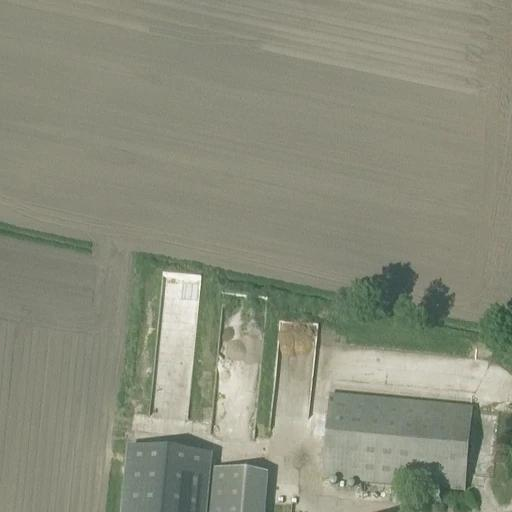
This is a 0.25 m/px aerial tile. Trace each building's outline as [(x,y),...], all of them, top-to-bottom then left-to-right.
[(163,273),(155,388),(190,390),(198,276),(163,273)] [(219,348),(261,352),(266,300),(224,296),(219,348)] [(277,361),(277,374),(310,374),(310,361),(277,361)] [(322,479),(464,492),(472,410),(330,395),(322,479)] [(207,511),(212,469),(213,457),(127,449),(121,511),(207,511)] [(265,511),(269,475),(212,469),(207,511),(265,511)]
